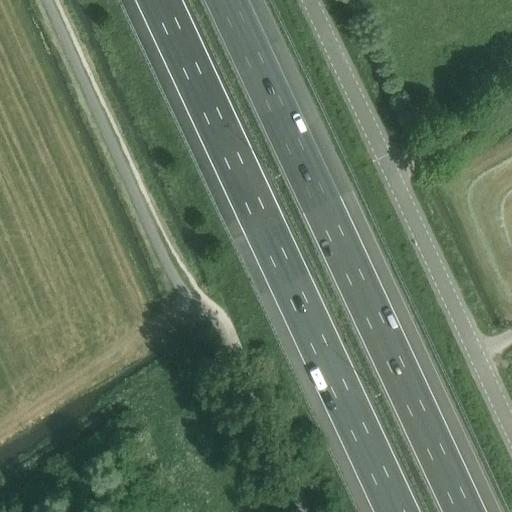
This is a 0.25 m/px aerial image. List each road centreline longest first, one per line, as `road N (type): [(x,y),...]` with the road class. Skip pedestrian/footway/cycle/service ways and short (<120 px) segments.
road 1 (motorway): [(157,0),(396,511)]
road 2 (motorway): [(462,511),(224,0)]
road 3 (unclassified): [(511,434),(307,0)]
road 4 (unknown): [(186,301),(190,275),(58,0)]
road 5 (residential): [(303,511),(220,322),(186,301)]
